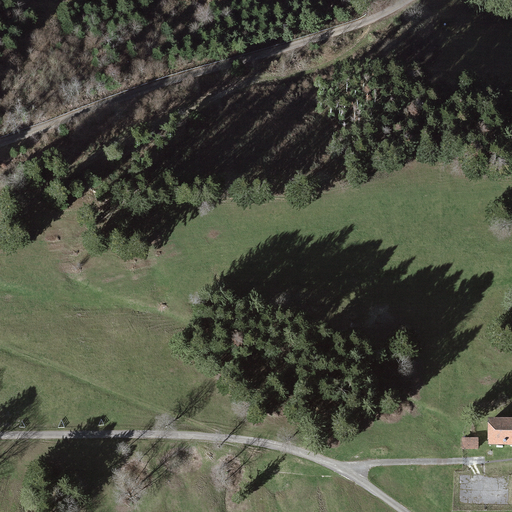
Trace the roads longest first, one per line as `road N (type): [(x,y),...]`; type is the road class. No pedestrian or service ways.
road 1 (unclassified): [(405,0),(353,25),(0,141)]
road 2 (track): [(0,201),(39,192),(152,122),(252,81),(333,60),(364,38),(370,19)]
road 3 (unclassified): [(0,436),(175,434),(270,444),(344,470),(405,511)]
road 4 (track): [(225,437),(0,341)]
